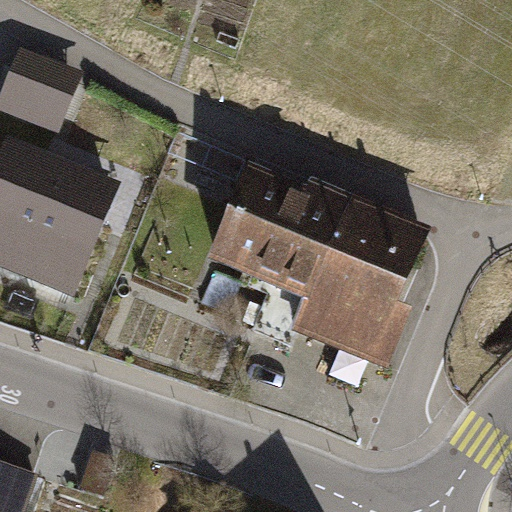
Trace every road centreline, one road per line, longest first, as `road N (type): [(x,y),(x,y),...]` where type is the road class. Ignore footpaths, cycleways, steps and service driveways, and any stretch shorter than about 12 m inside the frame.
road 1 (residential): [(480,221),(411,201),(217,120),(0,6)]
road 2 (residential): [(0,375),(265,463),(371,511)]
road 3 (residential): [(422,511),(424,370),(480,221)]
road 4 (residential): [(442,511),(511,407)]
